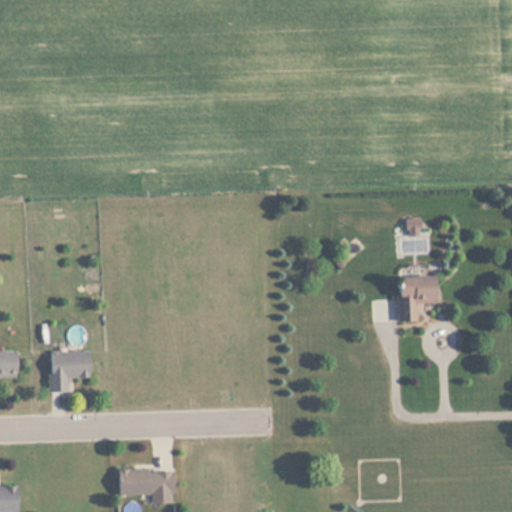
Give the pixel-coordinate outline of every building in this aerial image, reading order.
[(393,277),(393,322),(413,321),(413,304),(433,303),(432,277),(393,277)] [(86,378),(86,352),(45,352),(45,393),(64,393),(64,378),(86,378)] [(0,378),(11,378),(11,353),(0,353),(0,378)] [(113,470),(114,495),(146,495),(146,503),(169,503),(168,469),(113,470)] [(0,511),(14,511),(13,486),(0,486),(0,511)]
